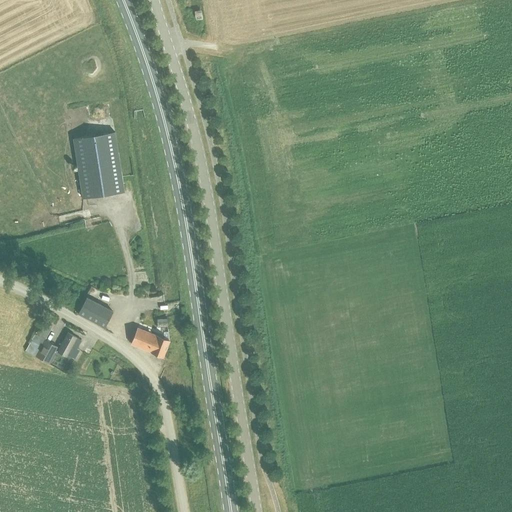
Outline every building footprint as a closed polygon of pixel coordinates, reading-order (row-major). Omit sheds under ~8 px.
[(124,191),(115,132),(73,138),(83,198),(124,191)] [(86,296),(77,312),(104,326),(112,310),(86,296)] [(167,317),(157,317),(158,326),(167,325),(167,317)] [(164,337),(138,327),(131,344),(151,352),(163,357),(168,340),(168,331),(164,331),(164,337)] [(48,362),(56,349),(65,355),(66,353),(70,356),(73,357),(78,348),(75,347),(80,339),(68,331),(59,347),(44,339),(35,355),(48,362)]
